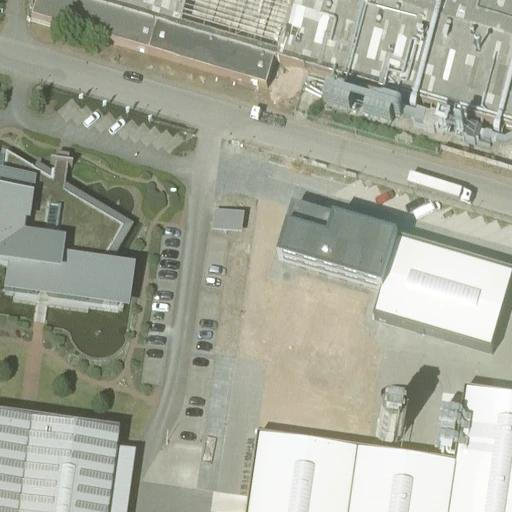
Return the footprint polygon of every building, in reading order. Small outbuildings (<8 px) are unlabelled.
[(154,28),(59,0),(36,0),(30,21),(146,55),(154,28)] [(511,0),(59,0),(154,28),(146,55),(267,90),(275,63),(511,131),(511,0)] [(123,232),(63,197),(62,199),(61,198),(62,193),(52,191),(52,193),(50,193),(52,177),(50,176),(49,185),(32,175),(32,174),(5,158),(4,161),(0,193),(0,271),(13,273),(10,291),(10,293),(36,297),(38,288),(43,288),(43,292),(44,292),(45,295),(47,297),(47,298),(48,299),(100,306),(100,305),(117,308),(117,303),(117,299),(116,295),(114,291),(113,287),(113,284),(113,279),(108,278),(97,276),(123,232)] [(279,267),(382,297),(384,297),(399,244),(338,226),(338,224),(323,219),(324,215),(311,211),(310,216),(293,211),(283,245),(286,245),(279,267)] [(243,219),(213,215),(210,236),(240,240),(243,219)] [(511,287),(511,277),(399,244),(384,297),(382,297),(374,323),(492,357),(511,287)] [(511,511),(511,403),(461,397),(451,470),(411,465),(254,443),(244,511),(511,511)] [(106,511),(117,439),(0,422),(0,511),(106,511)] [(392,423),(389,422),(385,423),(383,424),(381,426),(379,427),(378,429),(377,431),(377,432),(376,435),(377,439),(378,442),(379,443),(381,445),(384,447),(386,447),(389,448),(392,447),(394,447),(397,445),(400,442),(401,440),(401,437),(402,435),(401,432),(401,430),(400,429),(399,427),(397,425),(395,424),(392,423)]
